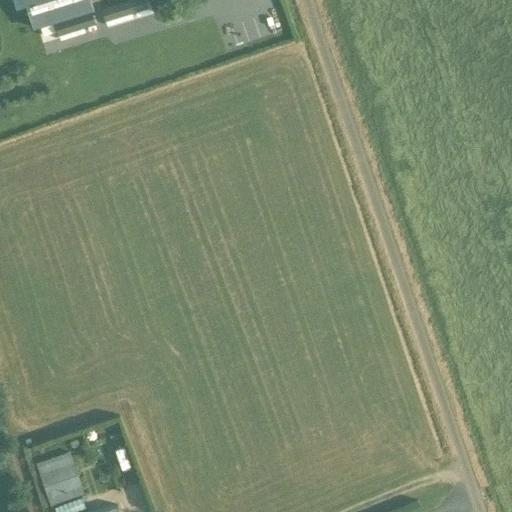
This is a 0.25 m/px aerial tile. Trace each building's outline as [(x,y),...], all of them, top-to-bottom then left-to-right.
[(88,0),(25,0),(34,26),(91,8),(88,0)] [(227,0),(247,52),(258,48),(239,0),(227,0)] [(55,22),(53,22),(57,36),(95,24),(91,11),(79,14),(55,22)] [(69,451),(35,463),(49,505),(84,493),(69,451)] [(58,508),(59,511),(85,511),(83,502),(58,508)]
